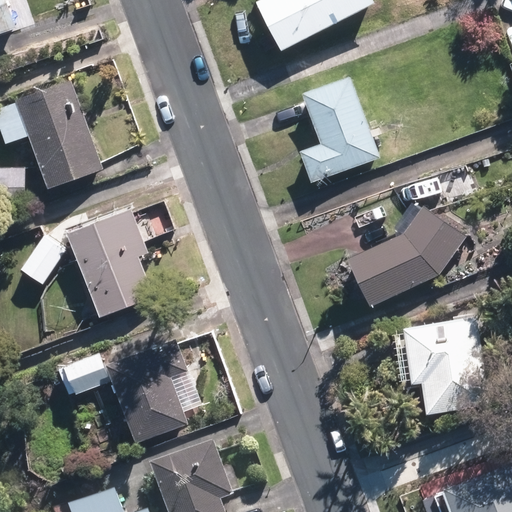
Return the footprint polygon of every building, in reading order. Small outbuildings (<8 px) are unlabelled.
[(6,0),(0,0),(0,30),(16,25),(6,0)] [(373,0),(262,0),(286,48),(375,4),(373,0)] [(379,154),(351,78),(309,94),(327,143),(304,151),(314,179),(379,154)] [(70,83),(21,100),(50,183),(100,166),(70,83)] [(24,170),(0,169),(0,197),(24,198),(24,170)] [(372,303),(440,274),(467,236),(427,207),(407,235),(353,258),(372,303)] [(131,211),(72,234),(103,313),(153,294),(137,254),(147,251),(131,211)] [(47,237),(23,269),(42,282),(66,250),(47,237)] [(489,402),(477,318),(408,328),(416,382),(425,381),(429,410),(489,402)] [(177,339),(110,365),(140,441),(187,422),(169,377),(188,370),(177,339)] [(100,355),(69,367),(79,392),(110,380),(100,355)] [(212,447),(155,469),(171,511),(223,511),(220,501),(232,497),(212,447)] [(511,511),(511,465),(449,488),(458,511),(511,511)] [(120,511),(114,495),(74,510),(74,511),(120,511)]
